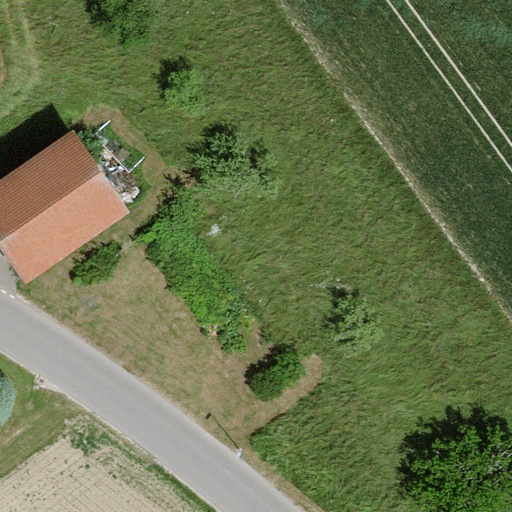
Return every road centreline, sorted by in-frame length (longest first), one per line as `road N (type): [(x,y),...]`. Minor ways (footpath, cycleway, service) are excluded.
road 1 (tertiary): [(273,511),(132,404),(0,321)]
road 2 (track): [(0,110),(19,90),(24,50),(2,0)]
